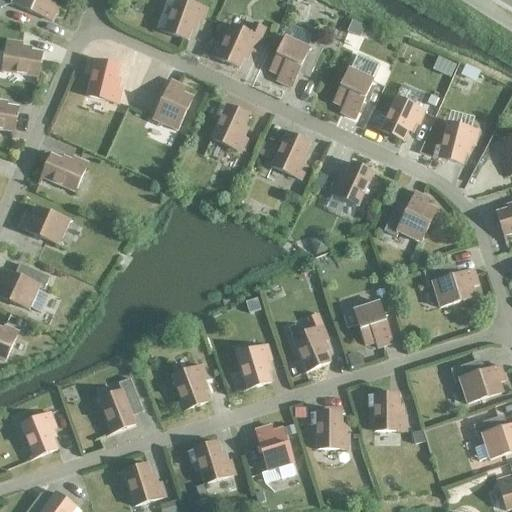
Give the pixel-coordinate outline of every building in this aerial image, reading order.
[(52,7),(54,0),(0,0),(0,10),(11,6),(51,23),(57,9),(52,7)] [(201,25),(206,11),(176,0),(163,35),(187,43),(194,23),(201,25)] [(353,23),(348,33),(361,39),(365,28),(353,23)] [(231,27),(215,61),(238,71),(247,51),(254,54),(265,31),(253,25),(248,35),(231,27)] [(311,75),(322,51),(309,45),(307,50),(284,40),(269,74),(279,78),(276,84),(290,90),(300,70),(311,75)] [(6,43),(1,74),(38,80),(42,55),(20,52),(21,45),(6,43)] [(348,72),(333,105),(343,110),(340,115),(354,122),(366,97),(372,83),(371,82),(378,67),(357,58),(350,72),(348,72)] [(438,58),(432,71),(449,79),(455,66),(438,58)] [(95,63),(87,97),(87,99),(118,106),(121,92),(114,90),(119,69),(95,63)] [(464,67),(460,76),(473,82),(477,73),(473,71),(464,67)] [(192,100),(186,97),(182,95),(185,90),(170,83),(153,123),(177,134),(192,100)] [(430,97),(426,105),(434,109),(438,101),(430,97)] [(424,113),(395,100),(380,134),(402,144),(411,124),(418,127),(424,113)] [(220,106),(220,107),(215,117),(221,120),(210,142),(240,155),(241,153),(246,141),(239,138),(248,119),(220,106)] [(0,132),(14,135),(18,110),(0,107),(0,132)] [(435,148),(432,158),(431,159),(461,167),(467,146),(474,148),(478,133),(447,125),(440,149),(435,148)] [(271,169),(300,183),(306,169),(300,166),(309,146),(286,136),(271,169)] [(505,149),(501,150),(505,164),(502,165),(507,179),(511,177),(511,138),(503,142),(505,149)] [(246,141),(241,153),(247,156),(252,144),(246,141)] [(263,143),(257,155),(269,161),(275,149),(263,143)] [(40,180),(74,195),(87,165),(73,159),(70,166),(50,157),(40,180)] [(334,182),(328,195),(357,209),(372,175),(350,165),(341,185),(334,182)] [(318,173),(313,185),(322,189),(328,178),(318,173)] [(398,235),(420,245),(436,212),(426,207),(429,201),(415,195),(405,215),(394,210),(383,234),(396,240),(398,235)] [(58,248),(69,224),(35,209),(30,219),(25,216),(18,231),(58,248)] [(511,209),(496,215),(503,239),(511,235),(511,209)] [(325,236),(310,242),(313,249),(316,257),(323,254),(330,251),(325,236)] [(448,268),(423,275),(427,289),(432,287),(439,310),(475,300),(472,289),(477,287),(473,272),(451,279),(448,268)] [(0,299),(28,313),(29,310),(39,315),(44,302),(35,298),(38,290),(43,292),(49,280),(25,269),(20,280),(0,271),(0,299)] [(256,301),(246,304),(249,315),(260,312),(256,301)] [(353,313),(365,348),(375,345),(377,351),(392,346),(378,305),(353,313)] [(327,342),(321,328),(316,317),(307,321),(312,332),(292,341),(306,375),(329,365),(321,345),(327,342)] [(0,361),(5,363),(18,334),(4,328),(1,335),(0,334),(0,361)] [(266,348),(236,357),(246,392),(270,385),(264,364),(271,362),(266,348)] [(356,354),(347,357),(352,370),(364,366),(362,357),(356,354)] [(459,384),(467,407),(502,395),(498,385),(504,383),(499,368),(478,375),(474,364),(450,372),(454,385),(459,384)] [(201,368),(171,379),(184,413),(207,405),(200,384),(206,382),(201,368)] [(121,393),(98,402),(111,436),(134,427),(129,413),(140,408),(129,381),(118,386),(121,393)] [(367,397),(367,399),(367,410),(373,410),(373,434),(405,434),(405,419),(398,419),(398,397),(367,397)] [(305,410),(295,410),(295,419),(305,419),(305,410)] [(49,415),(20,427),(34,461),(57,452),(48,432),(55,429),(49,415)] [(309,415),(309,417),(310,428),(316,428),(316,452),(348,452),(348,437),(341,437),(341,415),(309,415)] [(511,427),(501,431),(497,420),(472,428),(476,441),(482,439),(484,448),(474,451),(478,464),(488,460),(489,463),(511,455),(511,427)] [(293,427),(285,429),(289,440),(296,437),(293,427)] [(291,467),(293,466),(282,431),(271,434),(270,428),(255,433),(268,474),(278,471),(281,481),(294,477),(291,467)] [(422,433),(411,436),(414,447),(425,444),(422,433)] [(187,454),(187,455),(191,466),(196,464),(204,487),(234,477),(230,463),(223,465),(216,445),(187,454)] [(134,509),(165,500),(160,485),(153,487),(147,467),(123,474),(134,509)] [(511,482),(511,478),(496,483),(505,511),(509,511),(511,511),(511,482)] [(204,487),(196,490),(199,499),(208,497),(204,487)] [(77,511),(55,495),(46,508),(36,501),(28,511),(77,511)] [(181,511),(178,501),(159,507),(160,511),(181,511)]
